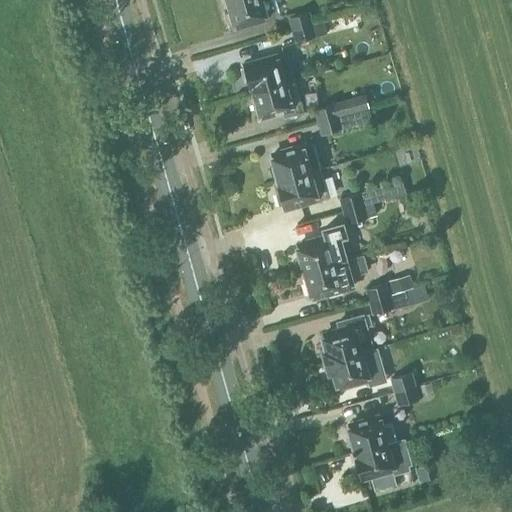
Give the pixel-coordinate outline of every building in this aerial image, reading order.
[(228,0),(226,1),(234,27),(265,18),(265,16),(275,13),(270,0),(228,0)] [(313,25),(309,13),(288,18),(291,31),(313,25)] [(323,22),(313,25),(291,31),(294,43),(326,35),(323,22)] [(250,93),(293,80),(286,55),(277,58),(276,56),(242,66),(243,69),(240,70),(243,82),(246,81),(250,93)] [(293,80),(250,93),(253,106),(256,105),(260,117),(281,111),(283,118),(303,112),(293,80)] [(317,122),(367,107),(369,106),(365,94),(313,109),(317,122)] [(371,119),(367,107),(317,122),(320,135),(371,119)] [(275,183),(319,170),(311,144),(271,156),(274,168),(271,169),(275,183)] [(319,170),(275,183),(282,209),(327,195),(319,170)] [(382,187),(360,193),(340,199),(344,211),(364,205),(364,206),(406,194),(403,183),(382,189),(382,187)] [(364,206),(364,205),(344,211),(347,224),(368,219),(364,206)] [(297,245),(297,248),(294,249),(298,260),(301,260),(304,270),(351,257),(342,224),(323,229),(325,237),(297,245)] [(351,258),(351,257),(304,270),(307,282),(304,283),(308,295),(310,294),(311,297),(352,285),(349,275),(366,270),(361,255),(351,258)] [(391,293),(411,287),(408,276),(388,282),(391,293)] [(369,302),(389,297),(385,283),(365,288),(369,302)] [(389,297),(369,302),(373,314),(393,309),(393,308),(407,304),(404,293),(389,297)] [(325,362),(370,350),(370,349),(372,349),(365,327),(371,325),(368,315),(362,316),(362,315),(337,323),(338,328),(334,329),(335,332),(322,336),(323,339),(320,340),(323,352),(322,352),(325,362)] [(370,350),(325,362),(328,373),(329,373),(333,385),(336,384),(337,388),(368,379),(367,377),(377,374),(373,360),(363,363),(361,353),(370,350)] [(393,392),(416,386),(412,372),(390,378),(393,392)] [(433,393),(430,382),(417,386),(420,397),(433,393)] [(419,399),(416,386),(393,392),(397,405),(419,399)] [(382,427),(379,417),(348,426),(351,437),(348,438),(352,453),(403,438),(396,440),(391,424),(382,427)] [(403,438),(352,453),(355,463),(353,464),(356,476),(359,475),(359,478),(392,469),(394,475),(409,471),(407,464),(410,463),(403,438)] [(416,467),(420,481),(439,475),(435,462),(416,467)]
